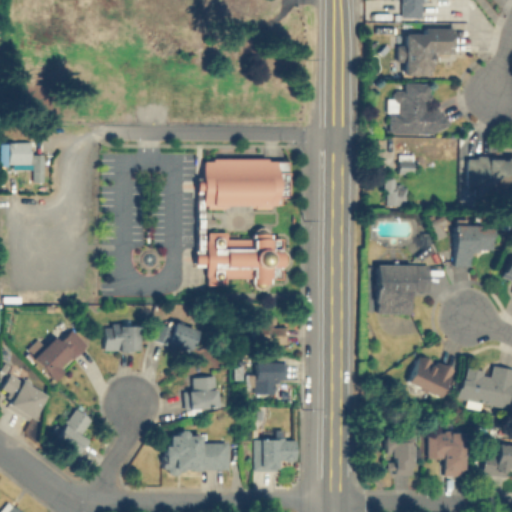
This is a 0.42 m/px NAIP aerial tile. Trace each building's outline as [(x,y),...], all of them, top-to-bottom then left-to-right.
[(210,0),(210,17),(189,16),(189,9),(183,9),(183,0),(178,1),(178,0),(210,0)] [(421,0),(421,2),(420,2),(420,17),(400,17),(400,0),(421,0)] [(453,26),(453,54),(431,54),(431,76),(400,76),(400,63),(392,63),(392,44),(400,44),(400,32),(419,32),(419,26),(453,26)] [(429,82),(429,101),(449,101),(449,134),(396,134),(396,131),(384,131),(384,92),(396,92),(396,82),(429,82)] [(40,154),(26,154),(26,141),(0,141),(0,164),(10,165),(10,168),(29,168),(29,181),(40,181),(40,154)] [(410,153),(395,153),(394,172),(410,172),(410,153)] [(511,194),(463,194),(463,156),(511,156),(511,194)] [(198,158),(198,206),(250,205),(250,207),(272,207),(272,158),(198,158)] [(274,198),(284,198),(283,160),(273,160),(274,198)] [(381,205),(402,205),(402,184),(391,184),(391,178),(382,177),(381,205)] [(441,215),(445,226),(444,226),(446,234),(434,238),(427,220),(441,215)] [(493,224),(493,252),(469,252),(469,264),(453,264),(453,224),(493,224)] [(249,231),(247,240),(222,236),(222,233),(204,230),(199,255),(191,253),(189,264),(205,267),(202,282),(221,286),(223,275),(247,280),(247,281),(265,284),(266,276),(277,278),(282,251),(275,249),(277,237),(249,231)] [(511,254),(511,279),(500,274),(509,253),(511,254)] [(428,263),(428,290),(410,290),(409,312),(377,312),(376,302),(374,302),(374,263),(428,263)] [(287,326),(287,344),(249,344),(249,313),(270,314),(270,326),(287,326)] [(171,315),(196,326),(186,348),(148,331),(154,318),(167,324),(171,315)] [(136,322),(136,351),(117,351),(117,349),(99,349),(99,326),(110,326),(110,322),(136,322)] [(71,327),(87,346),(72,360),(68,354),(54,366),(59,372),(50,380),(29,355),(51,336),(55,341),(71,327)] [(428,361),(435,364),(436,362),(450,368),(448,371),(449,372),(439,395),(405,380),(417,354),(428,360),(428,361)] [(287,361),(287,381),(274,381),(274,395),(250,395),(250,360),(287,361)] [(241,365),(241,380),(228,380),(228,365),(241,365)] [(511,369),(511,374),(504,407),(457,396),(461,378),(463,379),(466,367),(483,371),(482,374),(489,376),(492,365),(511,369)] [(43,395),(28,420),(5,406),(11,395),(0,387),(0,381),(6,372),(43,395)] [(215,376),(215,406),(181,406),(181,390),(190,390),(190,376),(215,376)] [(87,441),(79,453),(49,433),(69,404),(89,417),(78,435),(87,441)] [(164,434),(172,434),(172,432),(175,429),(180,429),(183,431),(183,434),(196,434),(196,442),(222,441),(222,468),(196,468),(193,470),(186,470),(183,468),(180,468),(180,470),(174,470),(174,471),(171,474),(166,474),(163,471),(163,467),(158,467),(157,454),(159,454),(159,445),(164,445),(164,434)] [(458,431),(459,468),(458,468),(458,474),(439,474),(439,467),(438,467),(438,457),(422,457),(422,431),(437,431),(440,429),(445,429),(447,431),(458,431)] [(407,436),(407,473),(390,473),(390,469),(382,469),(382,461),(389,461),(389,456),(385,456),(385,453),(380,453),(380,447),(379,447),(379,435),(407,436)] [(279,436),(279,439),(290,439),(290,459),(287,459),(285,460),(280,460),(278,459),(272,459),(272,469),(248,469),(248,438),(272,438),(272,436),(279,436)] [(511,444),(511,470),(510,470),(510,468),(502,467),(501,476),(476,473),(479,452),(488,453),(490,442),(511,444)] [(0,511),(0,503),(4,498),(22,511),(0,511)]
